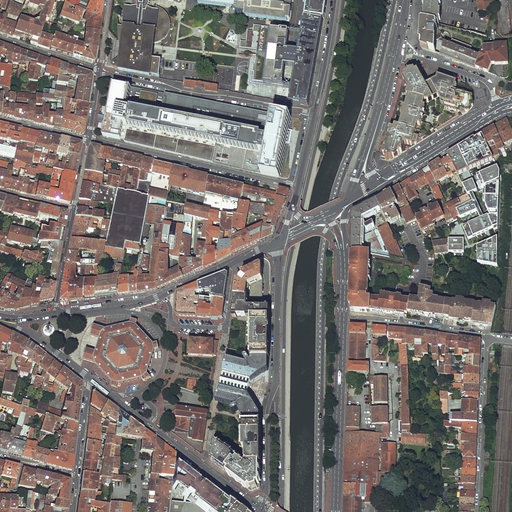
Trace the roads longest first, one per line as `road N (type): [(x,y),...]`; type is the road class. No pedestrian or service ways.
road 1 (primary): [(394,0),(326,241),(320,511)]
road 2 (secondary): [(280,511),(286,278),(343,0)]
road 3 (residential): [(255,507),(266,491),(282,238)]
road 4 (residential): [(99,71),(314,112)]
road 5 (residential): [(298,186),(88,139)]
road 6 (primary): [(92,380),(255,507)]
road 7 (primary): [(335,511),(342,320)]
road 8 (residential): [(486,337),(478,511)]
road 9 (residential): [(234,261),(224,325),(170,323),(161,294)]
road 10 (residential): [(342,320),(486,337)]
road 11 (primary): [(383,180),(498,108)]
road 12 (residential): [(498,108),(479,77),(393,58)]
